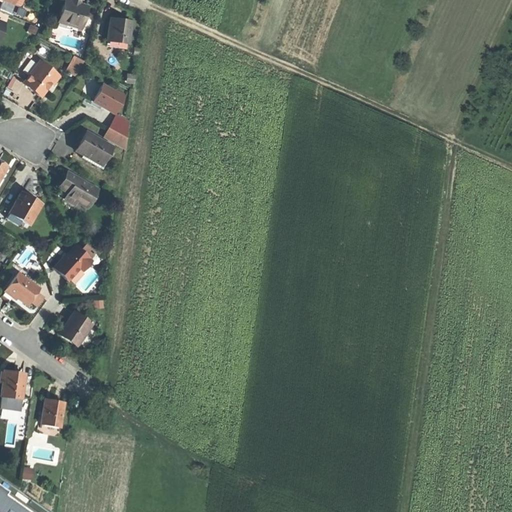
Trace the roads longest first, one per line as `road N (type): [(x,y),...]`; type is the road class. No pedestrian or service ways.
road 1 (track): [(405,511),(454,140),(511,9)]
road 2 (track): [(511,164),(145,3)]
road 3 (track): [(358,511),(178,444),(78,382)]
